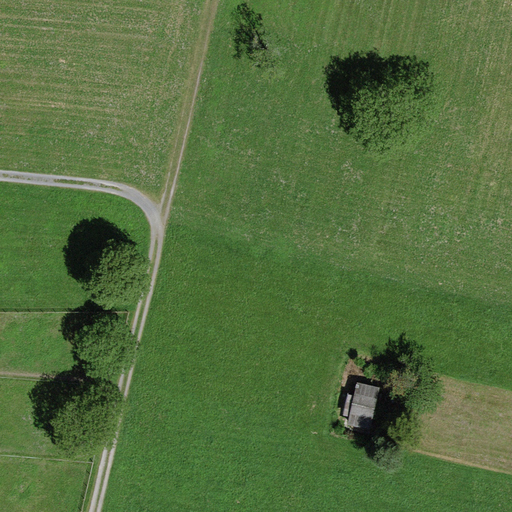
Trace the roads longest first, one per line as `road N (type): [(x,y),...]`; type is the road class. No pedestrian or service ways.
road 1 (track): [(0,176),(113,187),(140,198),(158,228),(94,511)]
road 2 (track): [(158,228),(212,0)]
